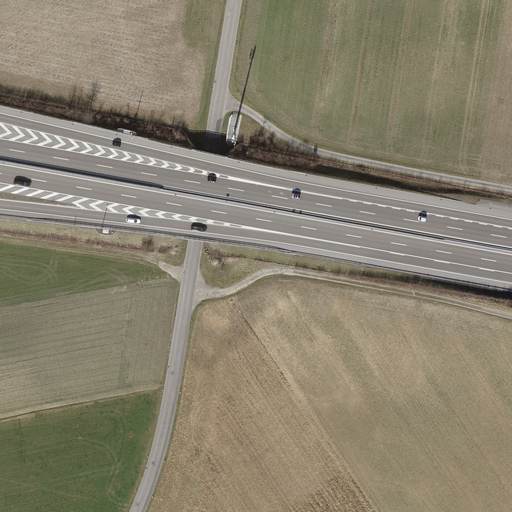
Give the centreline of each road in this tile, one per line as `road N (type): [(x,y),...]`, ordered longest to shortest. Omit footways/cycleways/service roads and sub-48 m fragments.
road 1 (tertiary): [(137,511),(170,398),(235,0)]
road 2 (motorway): [(0,173),(361,237)]
road 3 (motorway): [(0,204),(361,237)]
road 4 (motorway): [(341,208),(240,174),(0,117)]
road 5 (motorway): [(341,208),(0,147)]
road 6 (track): [(511,318),(281,271),(231,291),(207,292),(189,282)]
road 7 (track): [(219,99),(316,151),(511,189)]
road 8 (track): [(0,236),(144,257),(189,282)]
road 9 (motorway): [(511,238),(341,208)]
road 10 (motorway): [(361,237),(511,264)]
